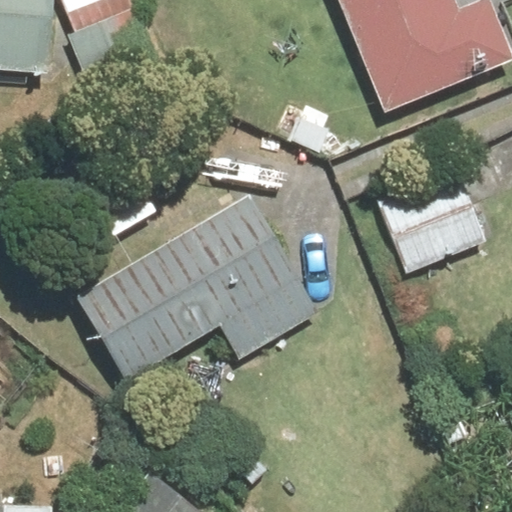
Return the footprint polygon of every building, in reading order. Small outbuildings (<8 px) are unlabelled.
[(0,0),(0,74),(43,78),(49,0),(0,0)] [(137,0),(71,0),(69,1),(106,100),(167,77),(137,0)] [(448,0),(330,0),(378,115),(511,60),(511,58),(488,0),(454,14),(448,0)] [(464,172),(381,208),(412,279),(495,243),(464,172)] [(148,178),(100,201),(117,238),(165,216),(148,178)] [(314,320),(244,198),(65,300),(117,392),(217,336),(234,365),(314,320)] [(511,418),(490,433),(511,465),(511,418)] [(211,511),(147,469),(119,511),(211,511)]
